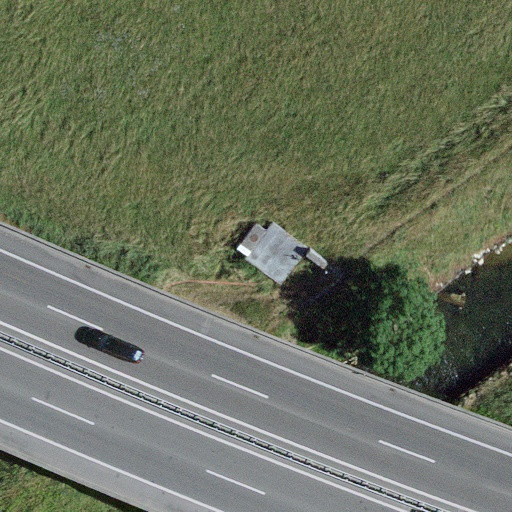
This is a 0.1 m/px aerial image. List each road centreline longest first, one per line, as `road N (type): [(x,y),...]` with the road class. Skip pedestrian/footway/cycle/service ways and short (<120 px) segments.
road 1 (motorway): [(511,490),(0,285)]
road 2 (motorway): [(0,385),(309,511)]
